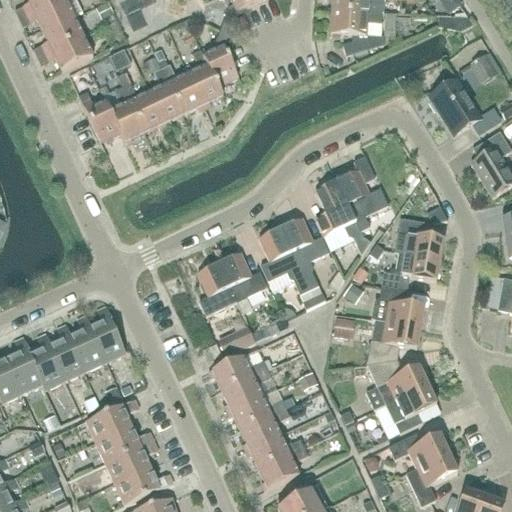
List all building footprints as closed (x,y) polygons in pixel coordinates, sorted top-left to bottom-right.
[(17,24),(63,3),(61,0),(24,0),(28,9),(13,16),(17,24)] [(144,0),(127,0),(130,8),(146,2),(144,0)] [(268,3),(266,0),(228,0),(233,10),(228,12),(226,17),(221,15),(217,25),(222,27),(222,28),(231,32),(236,18),(268,3)] [(383,17),(383,8),(383,0),(330,0),(330,14),(367,16),(381,17),(383,17)] [(450,0),(445,3),(442,11),(446,18),(459,10),(452,0),(450,0)] [(42,37),(72,22),(63,3),(17,24),(21,33),(36,26),(42,37)] [(102,22),(112,17),(107,7),(98,12),(102,22)] [(381,17),(367,16),(330,14),(330,38),(350,39),(350,47),(342,49),(345,60),(383,49),(383,39),(380,39),(381,17)] [(438,31),(459,36),(472,29),(467,21),(438,20),(438,31)] [(35,63),(81,41),(72,22),(42,37),(46,47),(31,54),(35,63)] [(222,51),(227,38),(219,35),(212,51),(214,55),(202,60),(201,60),(216,92),(217,91),(237,82),(222,51)] [(185,41),(188,48),(194,46),(191,38),(185,41)] [(60,76),(91,61),(81,41),(35,63),(40,73),(55,66),(60,76)] [(123,54),(109,60),(115,74),(129,68),(123,54)] [(161,54),(154,57),(158,65),(164,62),(161,54)] [(201,60),(202,60),(200,55),(192,58),(198,73),(186,78),(203,114),(206,113),(206,107),(221,101),(217,91),(216,92),(201,60)] [(484,87),(498,78),(487,61),(474,70),(484,87)] [(152,76),(153,76),(160,73),(156,62),(147,66),(152,76)] [(203,114),(186,78),(175,84),(168,69),(160,73),(181,119),(196,112),(200,115),(203,114)] [(168,126),(181,119),(160,73),(153,76),(160,91),(147,97),(163,133),(167,131),(168,126)] [(125,78),(117,81),(121,90),(129,87),(125,78)] [(478,140),(501,126),(493,114),(480,122),(456,85),(429,102),(453,140),(471,129),(478,140)] [(163,133),(147,97),(136,102),(129,87),(121,90),(142,137),(156,130),(161,134),(163,133)] [(129,143),(142,137),(121,90),(113,94),(120,109),(109,114),(108,114),(119,137),(118,137),(124,151),(128,149),(129,143)] [(108,114),(109,114),(105,105),(92,110),(86,96),(77,100),(98,146),(118,137),(119,137),(108,114)] [(511,108),(511,109),(500,116),(505,124),(511,119),(511,108)] [(491,202),(511,189),(511,184),(499,163),(510,156),(499,137),(472,153),(478,164),(470,168),(491,202)] [(337,186),(360,237),(370,232),(365,222),(388,211),(380,194),(369,199),(364,188),(375,183),(364,162),(353,167),(358,176),(337,186)] [(363,242),(360,237),(337,186),(315,196),(326,219),(315,224),(323,241),(343,232),(348,242),(353,244),(360,260),(364,255),(364,256),(370,246),(363,242)] [(431,228),(448,225),(439,211),(426,219),(431,228)] [(443,245),(426,242),(428,228),(399,223),(393,258),(398,259),(398,258),(439,266),(443,245)] [(314,273),(310,266),(328,258),(320,242),(311,246),(301,224),(280,234),(315,309),(325,305),(321,297),(312,278),(314,273)] [(305,314),(315,309),(280,234),(258,244),(268,267),(260,271),(267,287),(286,278),(289,284),(293,286),(302,306),(305,314)] [(377,264),(383,254),(376,249),(369,259),(377,264)] [(252,314),(247,302),(266,293),(259,277),(251,281),(240,258),(218,269),(236,307),(241,318),(252,314)] [(436,286),(439,266),(398,258),(398,259),(395,274),(390,273),(389,278),(383,277),(381,291),(407,296),(409,282),(436,286)] [(206,321),(236,307),(218,269),(196,279),(207,302),(199,306),(206,321)] [(359,273),(352,284),(360,290),(367,279),(359,273)] [(511,335),(511,284),(504,283),(501,299),(498,315),(511,317),(511,323),(510,336),(511,335)] [(352,307),(360,296),(352,290),(344,302),(352,307)] [(405,309),(407,296),(381,291),(379,304),(374,303),(370,324),(385,327),(420,333),(424,312),(405,309)] [(489,297),(486,313),(498,315),(501,299),(489,297)] [(89,334),(104,368),(125,359),(110,325),(111,324),(105,312),(96,316),(102,328),(91,333),(89,334)] [(89,334),(91,333),(85,321),(76,325),(82,337),(71,342),(69,343),(84,377),(104,368),(89,334)] [(266,330),(270,340),(288,332),(283,322),(266,330)] [(335,322),(333,342),(352,344),(355,325),(335,322)] [(417,354),(420,333),(385,327),(382,347),(372,346),(367,369),(396,365),(398,351),(417,354)] [(69,343),(71,342),(66,330),(56,334),(62,346),(51,351),(48,352),(64,387),(84,377),(69,343)] [(254,347),(251,339),(247,331),(227,340),(229,344),(220,349),(225,361),(254,347)] [(251,339),(254,347),(264,342),(260,334),(251,339)] [(48,352),(51,351),(45,339),(36,343),(42,355),(29,361),(28,361),(42,391),(44,396),(64,387),(48,352)] [(28,361),(29,361),(27,356),(29,356),(23,343),(14,347),(20,358),(7,364),(23,399),(42,391),(28,361)] [(207,367),(220,361),(215,349),(201,356),(207,367)] [(220,396),(266,374),(262,366),(248,373),(243,361),(208,378),(209,381),(213,382),(220,396)] [(7,364),(0,367),(0,404),(2,409),(23,399),(7,364)] [(427,390),(418,372),(402,379),(396,365),(367,369),(377,392),(385,410),(427,390)] [(226,417),(261,401),(256,389),(270,383),(266,374),(220,396),(226,410),(225,414),(226,417)] [(317,390),(312,379),(300,384),(305,395),(317,390)] [(377,441),(388,437),(366,389),(356,394),(377,441)] [(129,390),(121,394),(124,400),(132,397),(129,390)] [(422,428),(422,427),(417,418),(436,409),(427,390),(385,410),(394,429),(399,439),(422,428)] [(116,392),(104,397),(109,407),(120,402),(116,392)] [(261,401),(226,417),(227,419),(231,420),(239,436),(284,413),(280,405),(275,394),(261,401)] [(93,402),(84,406),(88,415),(97,411),(95,406),(93,402)] [(124,419),(138,413),(133,404),(86,426),(95,447),(130,431),(124,419)] [(297,411),(290,414),(292,420),(300,417),(297,411)] [(288,421),(285,414),(284,413),(239,436),(245,450),(243,454),(244,457),(280,440),(274,428),(288,421)] [(351,426),(353,425),(349,416),(340,420),(344,429),(345,429),(351,426)] [(55,420),(44,425),(48,435),(59,430),(55,420)] [(351,426),(345,429),(348,435),(354,432),(351,426)] [(152,446),(148,437),(135,443),(130,431),(95,447),(105,468),(152,446)] [(439,440),(421,449),(416,439),(388,452),(394,464),(408,457),(416,474),(448,459),(439,440)] [(256,474),(302,453),(299,445),(285,451),(280,440),(244,457),(246,460),(250,460),(256,474)] [(33,462),(44,456),(39,446),(28,451),(33,462)] [(144,461),(156,455),(152,446),(105,468),(114,489),(149,473),(144,461)] [(60,449),(52,452),(57,463),(65,460),(60,449)] [(298,480),(298,479),(293,468),(307,461),(302,453),(256,474),(263,488),(261,492),(263,497),(298,480)] [(421,511),(435,505),(429,491),(457,477),(448,459),(416,474),(405,479),(420,511),(421,511)] [(366,462),(364,469),(369,475),(376,473),(378,466),(373,461),(366,462)] [(0,492),(4,490),(4,489),(0,481),(0,476),(9,472),(4,463),(0,465),(0,492)] [(172,488),(167,479),(154,485),(149,473),(114,489),(124,510),(172,488)] [(370,484),(375,494),(383,490),(378,480),(370,484)] [(23,481),(16,484),(18,489),(25,486),(23,481)] [(0,511),(10,511),(14,510),(13,509),(7,497),(19,492),(14,483),(4,489),(4,490),(0,492),(0,511)] [(323,511),(309,486),(277,503),(281,511),(278,511),(323,511)] [(49,494),(53,502),(61,498),(57,490),(49,494)] [(387,499),(383,490),(375,494),(379,503),(387,499)] [(480,511),(485,502),(465,494),(458,511),(480,511)] [(485,502),(480,511),(503,511),(504,509),(485,502)] [(28,511),(24,503),(13,509),(14,510),(10,511),(28,511)]
